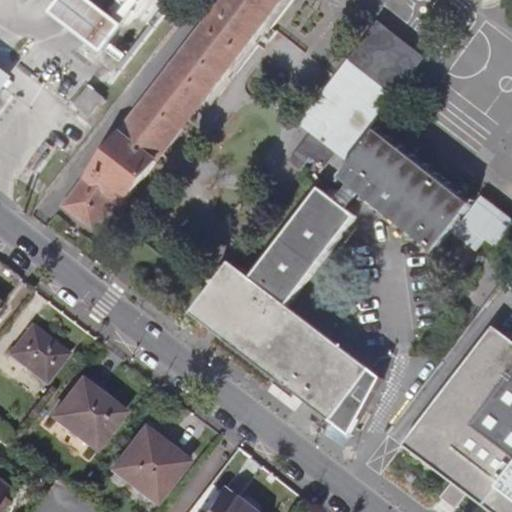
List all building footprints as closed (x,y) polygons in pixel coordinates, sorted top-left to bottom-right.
[(61,0),(51,13),(89,42),(110,14),(92,0),(61,0)] [(224,0),(66,208),(95,229),(116,200),(123,205),(279,0),(224,0)] [(511,0),(419,0),(410,12),(426,24),(444,0),(511,0)] [(411,45),(426,24),(410,12),(395,32),(381,21),(337,79),(381,114),(425,57),(411,45)] [(110,14),(89,42),(104,54),(125,25),(110,14)] [(0,59),(0,82),(11,68),(0,59)] [(346,159),(381,114),(337,79),(301,125),(312,133),(302,147),(339,175),(350,162),(346,159)] [(92,88),(79,106),(93,116),(106,99),(92,88)] [(380,131),(344,178),(436,250),(473,203),(380,131)] [(300,150),(292,160),(303,169),(311,158),(300,150)] [(384,379),(287,307),(357,216),(323,190),(252,279),(232,264),(193,314),(353,435),(384,379)] [(35,327),(12,355),(48,384),(71,355),(35,327)] [(511,511),(511,340),(496,328),(405,446),(492,511),(511,511)] [(82,381),(53,418),(95,452),(125,415),(82,381)] [(146,430),(113,472),(157,506),(177,481),(173,477),(186,459),(146,430)] [(0,484),(0,501),(8,491),(0,484)] [(251,511),(224,491),(207,511),(251,511)]
